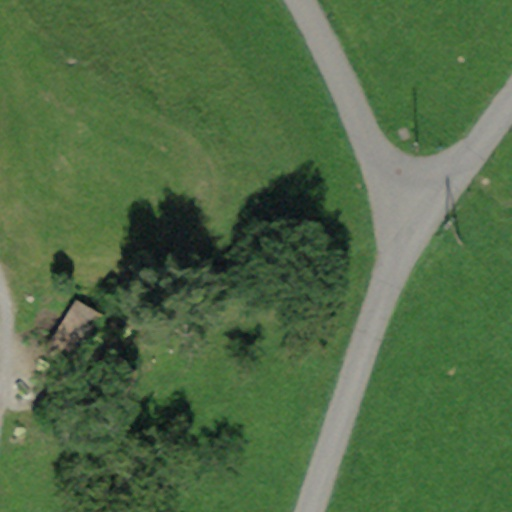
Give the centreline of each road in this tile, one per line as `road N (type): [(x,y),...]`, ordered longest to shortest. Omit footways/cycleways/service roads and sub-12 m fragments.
road 1 (residential): [(309,511),(406,224)]
road 2 (residential): [(302,0),(350,89),(406,224)]
road 3 (residential): [(406,224),(511,107)]
